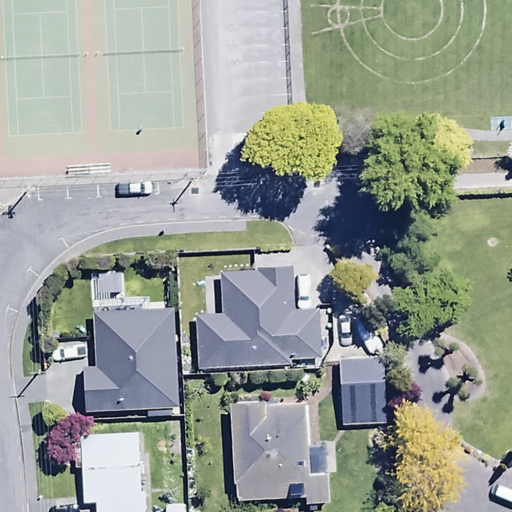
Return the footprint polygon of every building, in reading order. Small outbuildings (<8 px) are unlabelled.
[(194,320),(196,373),(288,369),(288,362),(317,361),(315,312),(293,313),(291,270),(253,272),(253,277),(219,278),(220,319),(194,320)] [(131,316),(73,316),(73,325),(64,325),(64,351),(74,351),(74,386),(88,386),(88,406),(144,406),(144,361),(131,361),(131,316)] [(385,363),(336,364),(338,426),(387,424),(385,363)] [(305,406),(228,408),(231,489),(235,489),(235,505),(304,502),(304,508),(329,507),(328,452),(306,452),(305,406)] [(138,438),(77,439),(77,447),(70,447),(71,474),(78,474),(79,507),(94,507),(94,511),(144,511),(145,497),(139,497),(138,438)]
